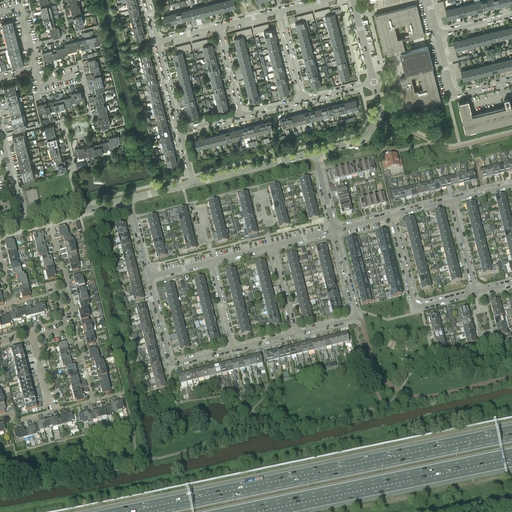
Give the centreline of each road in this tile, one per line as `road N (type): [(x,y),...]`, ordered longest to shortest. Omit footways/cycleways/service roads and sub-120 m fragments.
road 1 (motorway): [(511,437),(153,511)]
road 2 (motorway): [(230,511),(511,453)]
road 3 (residential): [(391,215),(413,303),(475,292)]
road 4 (residential): [(232,349),(171,364),(149,276)]
road 5 (residential): [(334,230),(355,316),(293,333)]
road 6 (residential): [(193,184),(315,153)]
road 7 (residential): [(437,33),(452,94),(511,79)]
